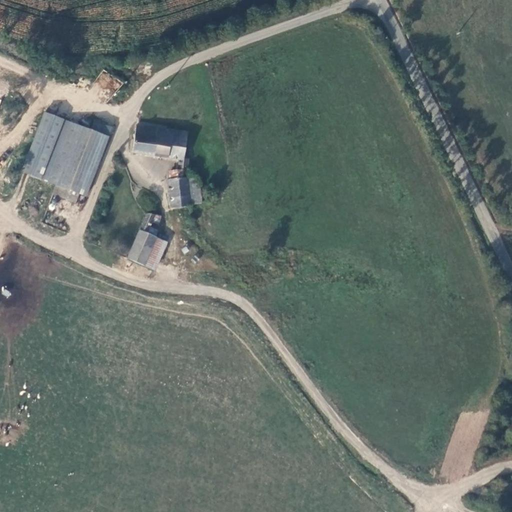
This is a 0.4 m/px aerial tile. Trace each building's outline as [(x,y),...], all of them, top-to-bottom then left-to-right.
[(111,98),(121,81),(102,70),(92,88),(111,98)] [(42,112),(20,170),(41,178),(62,120),(42,112)] [(87,118),(83,128),(99,134),(103,124),(87,118)] [(41,178),(54,184),(77,192),(99,134),(83,128),(62,120),(41,178)] [(176,167),(185,168),(186,158),(181,157),(184,131),(134,125),(131,151),(176,157),(176,167)] [(199,203),(199,193),(196,176),(185,177),(168,178),(166,178),(170,207),(199,203)] [(77,192),(54,184),(51,194),(74,202),(77,192)] [(144,213),(139,225),(156,230),(158,223),(160,215),(144,213)] [(142,264),(154,237),(156,230),(139,225),(126,258),(142,264)] [(153,269),(164,243),(154,237),(142,264),(153,269)]
